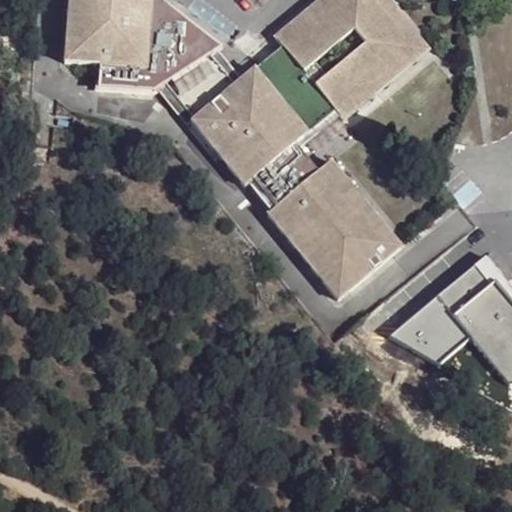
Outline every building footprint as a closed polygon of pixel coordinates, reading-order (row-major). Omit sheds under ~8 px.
[(69,0),(64,65),(99,68),(98,91),(153,95),(157,93),(165,88),(192,122),(190,124),(242,189),(250,183),(272,210),(265,217),(335,302),(364,279),(357,270),(364,265),(371,273),(398,250),(328,165),(315,176),(292,148),(334,114),(341,123),(427,53),(403,25),(394,32),(372,6),(379,0),(321,0),(273,40),(281,49),(233,88),(211,61),(223,54),(151,3),(151,0),(69,0)] [(403,25),(382,0),(379,0),(372,6),(394,32),(403,25)] [(165,88),(157,93),(185,128),(190,124),(192,122),(165,88)] [(364,279),(371,273),(364,265),(357,270),(364,279)] [(468,273),(460,283),(479,299),(483,294),(503,310),(508,304),(468,273)] [(511,317),(503,310),(483,294),(479,299),(460,283),(429,322),(449,338),(473,357),(511,387),(511,317)] [(473,357),(449,338),(437,354),(461,373),(473,357)]
